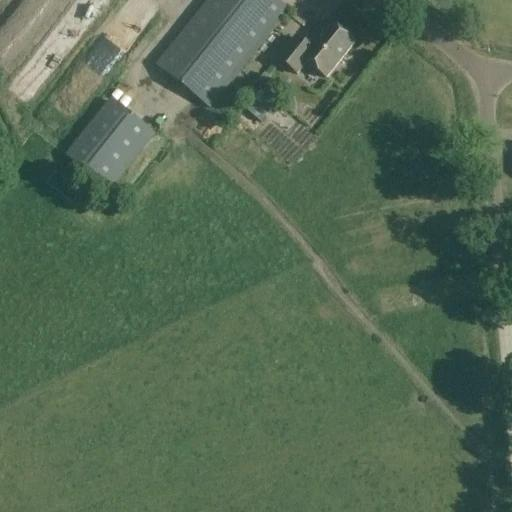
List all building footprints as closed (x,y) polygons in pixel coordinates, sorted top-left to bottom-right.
[(210,0),(156,67),(210,110),(288,12),(272,0),(210,0)] [(306,64),(326,80),(354,45),(329,25),(309,50),(296,39),(278,61),(297,76),(306,64)] [(265,76),(259,84),(271,93),(277,85),(265,76)] [(261,92),(245,112),(261,124),(270,113),(277,104),(261,92)] [(67,159),(109,192),(154,137),(111,103),(67,159)]
